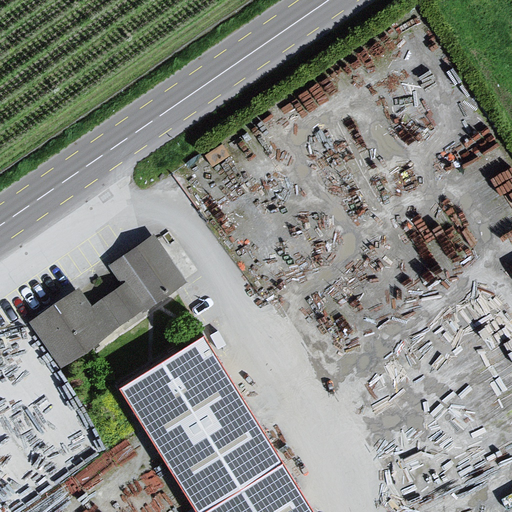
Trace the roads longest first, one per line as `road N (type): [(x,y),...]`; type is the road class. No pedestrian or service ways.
road 1 (unknown): [(85,177),(108,206),(164,200),(364,511)]
road 2 (primary): [(0,236),(343,0)]
road 3 (primary): [(307,0),(0,206)]
road 4 (unknown): [(0,482),(31,452),(35,434),(0,372)]
